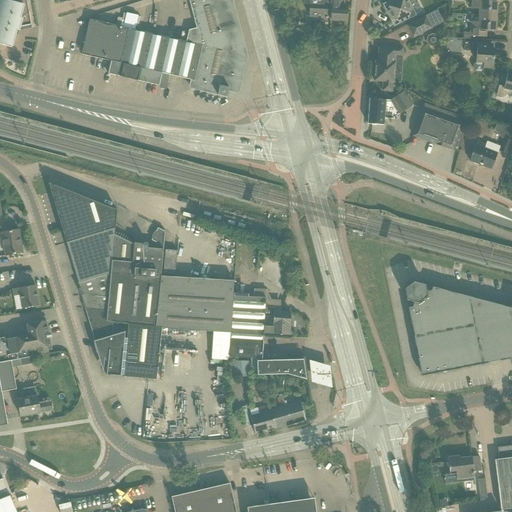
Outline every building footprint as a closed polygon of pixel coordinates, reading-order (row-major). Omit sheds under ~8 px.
[(0,0),(0,44),(8,47),(12,45),(16,30),(18,31),(19,27),(30,25),(31,28),(32,28),(26,0),(0,0)] [(191,89),(226,98),(228,89),(237,91),(245,57),(229,0),(189,0),(196,28),(189,30),(186,42),(178,40),(128,28),(89,20),(81,55),(111,61),(108,74),(167,88),(170,75),(193,81),(191,89)] [(309,5),(309,17),(317,18),(317,14),(331,15),(330,20),(336,21),(346,21),(347,9),(340,9),(340,1),(342,1),(341,0),(322,0),(320,2),(317,2),(317,6),(309,5)] [(393,26),(393,27),(416,16),(407,0),(391,0),(382,4),(382,5),(388,2),(391,8),(386,10),(385,10),(391,21),(393,20),(398,21),(399,23),(393,26)] [(471,0),(471,8),(479,9),(479,16),(496,17),(497,3),(487,2),(486,0),(471,0)] [(463,36),(463,39),(470,40),(470,37),(474,37),(485,37),(485,30),(495,31),(496,17),(479,16),(471,15),(470,22),(470,29),(470,33),(463,32),(463,36)] [(406,26),(413,38),(432,28),(426,16),(406,26)] [(449,53),(460,53),(460,45),(462,45),(462,41),(462,39),(447,38),(446,49),(449,50),(449,53)] [(464,42),(464,51),(473,52),(473,57),(476,57),(476,52),(477,52),(477,50),(481,50),(481,49),(482,43),(464,42)] [(375,62),(374,81),(383,82),(382,91),(393,92),(393,82),(396,56),(403,57),(403,49),(387,48),(387,49),(379,48),(378,62),(375,62)] [(473,66),(473,67),(473,69),(474,70),(475,71),(476,72),(477,73),(478,73),(480,73),(481,72),(482,72),(483,71),(484,69),(484,68),(493,69),(494,50),(481,49),(481,50),(477,50),(477,52),(476,52),(476,57),(476,63),(474,64),(474,65),(473,66)] [(499,86),(496,97),(501,99),(507,95),(508,91),(511,91),(511,75),(507,74),(505,84),(504,87),(499,86)] [(369,99),(367,124),(372,125),(384,125),(384,119),(393,119),(394,118),(406,110),(407,109),(398,95),(398,96),(389,101),(379,100),(369,99)] [(445,148),(453,150),(456,141),(462,124),(460,123),(462,117),(425,104),(422,110),(416,127),(413,136),(436,144),(436,145),(445,148)] [(506,154),(511,156),(511,155),(511,139),(511,141),(504,138),(499,151),(506,154)] [(473,152),(469,161),(490,169),(497,154),(484,149),(486,145),(477,141),(473,152)] [(52,185),(48,183),(66,243),(114,228),(116,211),(54,186),(54,187),(52,186),(52,185)] [(121,375),(123,375),(125,350),(127,339),(124,339),(125,329),(111,334),(112,322),(106,322),(107,310),(114,228),(66,243),(86,307),(84,308),(100,358),(104,359),(104,358),(107,359),(106,375),(120,377),(121,375)] [(128,324),(155,326),(163,250),(165,232),(158,228),(151,240),(155,243),(152,249),(142,248),(143,245),(135,244),(133,255),(134,255),(134,263),(112,261),(107,310),(106,322),(112,322),(128,324)] [(1,233),(6,256),(22,253),(18,230),(1,233)] [(263,334),(265,307),(265,298),(233,296),(234,282),(175,278),(176,251),(163,250),(155,326),(155,327),(160,328),(181,330),(230,333),(230,334),(263,336),(263,334)] [(424,285),(413,282),(404,289),(406,301),(412,302),(411,307),(408,308),(421,376),(509,359),(510,364),(511,364),(511,301),(510,308),(503,306),(432,287),(431,290),(425,291),(424,285)] [(20,295),(22,309),(39,306),(35,285),(12,289),(14,296),(20,295)] [(291,313),(280,312),(281,308),(265,307),(263,334),(289,335),(291,313)] [(4,338),(0,338),(0,362),(20,359),(31,357),(32,355),(39,354),(48,352),(48,350),(53,349),(51,338),(49,338),(48,334),(50,334),(49,330),(48,330),(46,321),(36,323),(27,324),(29,336),(5,340),(4,338)] [(127,339),(125,350),(158,354),(161,329),(160,329),(160,328),(155,327),(155,326),(128,324),(127,339)] [(287,375),(306,380),(306,378),(307,378),(306,362),(304,362),(303,360),(262,361),(263,336),(230,334),(229,358),(251,359),(251,375),(287,375)] [(157,354),(158,354),(159,354),(158,354),(125,350),(123,375),(123,377),(156,380),(158,357),(157,357),(157,354)] [(330,363),(308,357),(311,378),(332,385),(330,363)] [(20,359),(0,362),(0,384),(1,392),(16,389),(12,369),(12,368),(21,366),(20,359)] [(226,361),(226,376),(249,376),(249,361),(226,361)] [(23,398),(17,400),(18,407),(20,417),(40,414),(40,413),(52,411),(52,410),(51,401),(41,403),(38,403),(37,395),(35,387),(22,389),(23,398)] [(279,408),(270,411),(275,428),(305,420),(300,402),(290,404),(285,406),(282,397),(277,398),(279,408)] [(259,414),(250,416),(252,425),(255,434),(275,428),(270,411),(266,412),(264,406),(257,408),(259,414)] [(239,408),(244,427),(249,426),(246,414),(248,414),(245,407),(239,408)] [(499,459),(494,460),(500,510),(511,508),(511,445),(497,448),(499,459)] [(479,456),(460,459),(460,458),(460,457),(459,457),(458,456),(450,457),(448,459),(447,461),(449,475),(456,474),(457,479),(478,477),(478,471),(481,471),(480,466),(479,456)] [(0,511),(16,511),(3,479),(0,479),(0,511)] [(480,479),(477,480),(479,494),(486,493),(485,479),(480,479)] [(173,507),(174,511),(235,511),(229,484),(171,497),(173,507)] [(312,511),(312,506),(310,507),(307,504),(306,502),(269,508),(269,505),(246,508),(246,511),(312,511)]
